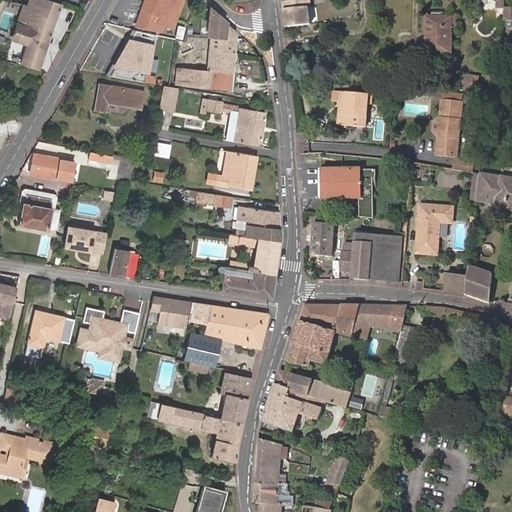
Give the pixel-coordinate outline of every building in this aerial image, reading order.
[(0,28),(11,31),(18,3),(6,0),(0,23),(0,28)] [(39,70),(61,4),(46,0),(29,0),(28,5),(32,6),(25,25),(18,23),(12,40),(26,45),(21,64),(39,70)] [(25,25),(32,6),(28,5),(29,0),(27,0),(25,5),(24,5),(18,23),(25,25)] [(144,0),(136,24),(161,31),(163,24),(174,28),(183,0),(144,0)] [(311,24),(309,9),(312,8),(310,0),(293,0),(283,2),(287,27),(311,24)] [(505,0),(491,0),(496,2),(495,8),(505,10),(505,6),(505,0)] [(230,89),(236,32),(210,9),(208,37),(209,37),(206,70),(177,67),(175,84),(230,89)] [(427,53),(453,53),(453,28),(457,28),(457,16),(426,17),(427,53)] [(144,81),(156,34),(131,29),(106,75),(144,81)] [(473,75),(467,74),(466,86),(476,86),(477,75),(473,75)] [(106,111),(107,103),(141,108),(144,90),(99,83),(95,109),(106,111)] [(164,84),(162,93),(176,95),(178,87),(168,85),(164,84)] [(462,101),(463,93),(443,91),(442,99),(462,101)] [(173,112),(176,95),(162,93),(159,109),(173,112)] [(347,105),(347,94),(334,93),(333,103),(340,104),(347,105)] [(346,115),(343,115),(342,128),(366,130),(368,107),(371,107),(372,97),(347,94),(347,105),(346,115)] [(237,112),(232,139),(260,144),(265,112),(238,107),(238,103),(223,101),(208,98),(208,99),(203,99),(201,106),(206,107),(206,110),(221,112),(221,110),(231,111),(237,112)] [(431,127),(436,134),(439,134),(438,152),(456,155),(462,101),(442,99),(441,115),(439,115),(432,120),(431,127)] [(226,138),(232,139),(237,112),(231,111),(226,138)] [(114,146),(113,153),(119,155),(121,147),(114,146)] [(216,173),(214,183),(252,189),(258,156),(226,150),(222,174),(216,173)] [(112,155),(90,151),(89,158),(111,162),(112,155)] [(30,173),(56,178),(57,176),(65,178),(72,179),(74,163),(68,162),(60,160),(60,158),(34,153),(30,173)] [(112,155),(111,162),(110,167),(108,177),(119,178),(122,179),(127,157),(119,155),(113,153),(112,155)] [(111,162),(89,158),(88,163),(110,167),(111,162)] [(455,159),(454,169),(459,169),(473,172),(474,162),(455,159)] [(360,198),(359,217),(373,218),(374,197),(362,195),(360,167),(323,168),(323,198),(360,198)] [(376,177),(377,170),(366,169),(366,176),(376,177)] [(149,170),(147,183),(161,185),(163,172),(149,170)] [(511,177),(477,171),(473,200),(495,204),(495,207),(511,209),(511,177)] [(206,182),(214,183),(216,173),(208,172),(206,182)] [(114,198),(116,191),(107,189),(106,197),(114,198)] [(197,201),(199,191),(190,189),(189,199),(197,201)] [(231,206),(233,196),(199,191),(197,201),(231,206)] [(23,201),(18,224),(48,230),(53,207),(50,206),(52,198),(26,193),(24,202),(23,201)] [(453,206),(420,202),(415,251),(436,254),(440,221),(452,222),(453,206)] [(247,219),(249,207),(239,206),(237,220),(239,220),(247,221),(247,219)] [(258,225),(281,228),(280,212),(249,207),(247,219),(259,221),(258,225)] [(247,221),(239,220),(237,235),(280,242),(282,235),(281,228),(258,225),(259,221),(247,219),(247,221)] [(312,254),(333,255),(335,224),(315,222),(312,254)] [(108,231),(67,224),(64,246),(104,252),(108,231)] [(353,271),(352,277),(399,282),(403,236),(356,232),(355,244),(355,252),(353,271)] [(280,242),(237,235),(235,243),(255,246),(252,265),(248,264),(248,269),(276,274),(280,242)] [(355,252),(355,244),(344,243),(344,251),(355,252)] [(114,248),(109,273),(125,275),(130,250),(114,248)] [(125,275),(131,276),(136,251),(130,250),(125,275)] [(353,271),(355,252),(344,251),(342,270),(353,271)] [(468,275),(466,293),(491,302),(491,296),(493,275),(491,272),(489,271),(469,264),(468,275)] [(272,297),(276,274),(248,269),(224,265),(220,289),(272,297)] [(446,272),(444,290),(466,293),(468,275),(446,272)] [(425,289),(425,281),(405,280),(404,288),(425,289)] [(0,315),(9,318),(13,302),(16,287),(0,283),(0,315)] [(159,311),(161,297),(153,296),(150,309),(159,311)] [(187,319),(191,301),(161,297),(159,311),(157,323),(186,327),(187,319)] [(269,313),(191,301),(187,319),(206,323),(204,335),(189,332),(189,333),(187,342),(183,358),(216,365),(222,340),(260,348),(269,313)] [(361,304),(305,304),(301,319),(337,331),(354,336),(357,320),(361,304)] [(408,305),(361,304),(357,320),(367,323),(363,339),(367,340),(371,326),(402,331),(404,324),(408,305)] [(487,325),(489,316),(444,306),(426,305),(424,314),(435,315),(430,326),(446,335),(451,325),(443,320),(444,317),(487,325)] [(121,346),(129,311),(124,309),(121,324),(117,323),(114,325),(113,328),(106,326),(107,323),(104,320),(103,319),(104,310),(85,306),(82,321),(90,323),(88,330),(80,328),(76,345),(93,348),(94,344),(100,345),(99,348),(103,349),(105,353),(112,354),(116,352),(120,353),(121,346)] [(35,308),(28,340),(45,344),(46,338),(60,341),(66,316),(35,308)] [(140,313),(129,311),(121,346),(132,349),(132,347),(132,345),(140,313)] [(0,324),(8,327),(9,319),(0,317),(0,324)] [(337,331),(301,319),(289,362),(310,365),(312,359),(328,363),(337,331)] [(367,323),(357,320),(354,336),(363,339),(367,323)] [(402,331),(390,379),(403,383),(413,345),(417,346),(421,329),(404,324),(402,331)] [(98,355),(118,360),(120,353),(116,352),(112,354),(105,353),(103,349),(99,348),(98,355)] [(337,404),(348,407),(352,392),(333,386),(333,384),(280,369),(275,382),(310,395),(318,398),(337,404)] [(242,423),(252,377),(224,371),(219,391),(225,393),(219,417),(242,423)] [(90,391),(99,393),(101,387),(102,382),(93,380),(91,388),(90,391)] [(275,382),(263,421),(294,431),(294,430),(300,431),(303,424),(298,422),(300,413),(319,419),(322,408),(316,405),(318,398),(310,395),(275,382)] [(17,390),(8,388),(5,401),(14,403),(16,392),(17,390)] [(16,392),(14,403),(20,405),(23,394),(16,392)] [(511,396),(506,395),(503,412),(511,413),(511,396)] [(197,410),(145,399),(143,410),(147,412),(147,415),(157,417),(157,418),(217,432),(215,439),(237,444),(242,423),(219,417),(197,412),(197,410)] [(346,413),(348,407),(337,404),(335,410),(346,413)] [(69,417),(71,410),(61,407),(59,415),(69,417)] [(94,428),(90,443),(105,446),(109,431),(94,428)] [(7,439),(10,440),(11,436),(0,433),(0,445),(0,446),(6,442),(7,439)] [(9,458),(14,437),(11,436),(10,440),(5,457),(9,458)] [(34,459),(41,460),(45,444),(38,442),(38,440),(27,437),(27,440),(14,437),(9,458),(5,457),(10,440),(7,439),(6,442),(0,446),(0,445),(0,468),(5,470),(4,473),(19,477),(24,457),(28,457),(34,459)] [(235,461),(237,444),(215,439),(212,455),(235,461)] [(259,439),(255,482),(279,483),(279,476),(282,446),(259,439)] [(58,445),(45,441),(45,444),(41,460),(42,460),(47,456),(55,458),(58,445)] [(47,456),(42,460),(42,461),(41,464),(53,467),(55,458),(47,456)] [(326,484),(341,484),(351,460),(338,456),(326,484)] [(23,478),(28,457),(24,457),(19,477),(23,478)] [(282,503),(292,504),(293,496),(280,495),(280,483),(279,483),(255,482),(254,502),(256,502),(260,503),(282,503)] [(280,495),(293,496),(294,483),(286,483),(280,483),(280,495)] [(218,511),(224,493),(204,486),(195,511),(218,511)] [(112,511),(115,502),(97,498),(93,511),(112,511)] [(330,510),(334,501),(319,499),(317,508),(330,510)] [(260,503),(260,511),(281,511),(282,503),(260,503)]
